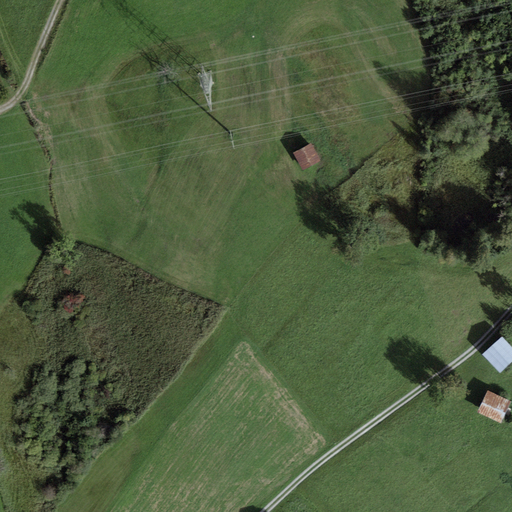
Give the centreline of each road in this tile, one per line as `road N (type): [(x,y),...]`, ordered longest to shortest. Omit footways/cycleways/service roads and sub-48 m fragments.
road 1 (track): [(264,511),(511,312)]
road 2 (track): [(0,108),(25,86),(61,0)]
